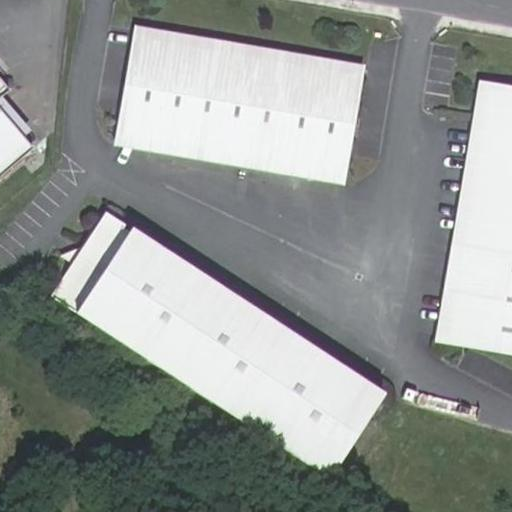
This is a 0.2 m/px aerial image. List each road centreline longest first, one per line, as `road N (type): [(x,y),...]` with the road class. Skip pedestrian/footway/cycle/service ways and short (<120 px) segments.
road 1 (unknown): [(110,0),(79,121),(84,150),(115,180),(310,270),(355,259),(385,225)]
road 2 (unknown): [(385,225),(401,312),(422,354),(471,393),(511,402)]
road 3 (unknown): [(385,225),(419,0)]
